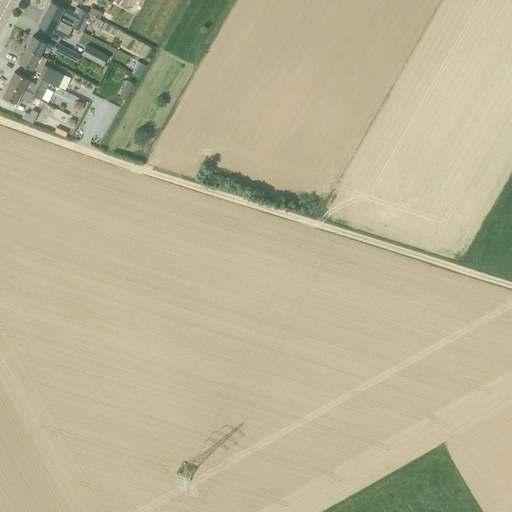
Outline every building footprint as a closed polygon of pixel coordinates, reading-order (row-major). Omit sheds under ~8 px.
[(51,1),(45,13),(66,24),(83,32),(87,24),(83,22),(85,19),(93,23),(94,20),(95,20),(97,17),(89,13),(81,9),(78,15),(64,8),(65,8),(51,1)] [(89,13),(97,17),(99,19),(102,13),(92,8),(89,13)] [(66,24),(45,13),(38,25),(52,32),(67,39),(69,34),(62,31),(66,24)] [(146,55),(151,46),(104,21),(99,30),(146,55)] [(27,48),(39,55),(43,48),(50,51),(53,46),(46,43),(46,42),(33,36),(27,48)] [(108,56),(86,45),(81,54),(103,66),(108,56)] [(47,59),(39,55),(27,48),(19,63),(32,69),(41,73),(39,78),(49,83),(50,83),(58,87),(64,75),(44,65),(47,59)] [(69,50),(66,55),(75,60),(78,54),(69,50)] [(138,61),(132,72),(140,77),(146,66),(138,61)] [(49,83),(39,78),(36,84),(28,80),(29,79),(15,71),(8,84),(33,97),(40,100),(49,83)] [(125,91),(129,94),(135,84),(128,81),(126,85),(128,86),(125,91)] [(22,98),(30,102),(33,97),(8,84),(2,96),(19,104),(22,98)] [(84,104),(76,101),(74,108),(82,111),(84,104)] [(36,118),(25,112),(22,118),(33,123),(36,118)] [(76,121),(70,119),(68,125),(74,127),(76,121)]
